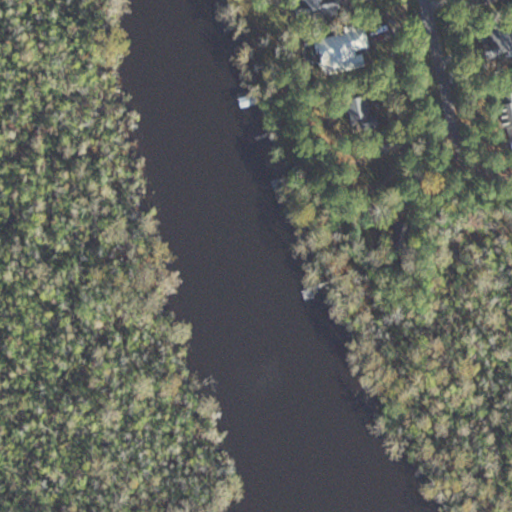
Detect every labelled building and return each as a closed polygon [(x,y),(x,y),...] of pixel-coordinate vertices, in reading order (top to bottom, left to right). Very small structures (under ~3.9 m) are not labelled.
[(483,43),(486,62),(511,56),(511,21),(489,26),(492,41),(483,43)] [(346,33),(314,39),(320,72),(358,65),(355,50),(369,47),(365,26),(346,29),(346,33)] [(499,128),(506,128),(507,138),(511,137),(511,91),(496,93),(499,128)] [(254,104),(252,92),(237,95),(239,106),(254,104)] [(348,125),(370,125),(370,95),(348,95),(348,125)]
